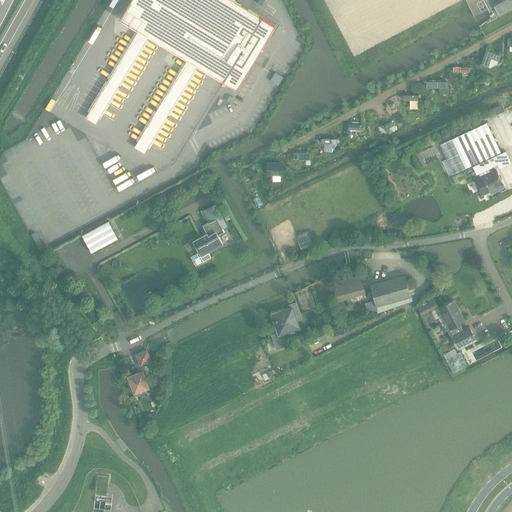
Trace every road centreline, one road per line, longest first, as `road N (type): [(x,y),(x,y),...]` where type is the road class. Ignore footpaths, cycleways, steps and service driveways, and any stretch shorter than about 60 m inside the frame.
road 1 (unclassified): [(78,429),(76,376),(94,354),(327,255),(477,233)]
road 2 (unclassified): [(419,312),(127,463)]
road 3 (residential): [(284,146),(511,27)]
